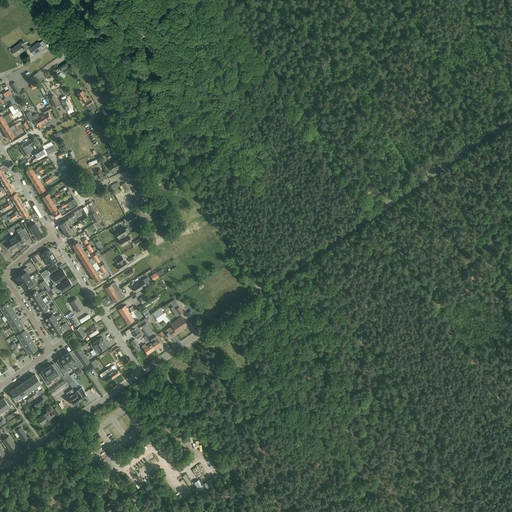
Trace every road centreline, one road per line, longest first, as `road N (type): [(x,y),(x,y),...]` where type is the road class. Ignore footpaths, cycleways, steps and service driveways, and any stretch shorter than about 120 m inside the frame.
road 1 (unclassified): [(201,332),(511,119)]
road 2 (track): [(260,291),(206,216),(89,291)]
road 3 (track): [(420,182),(286,0)]
road 4 (track): [(157,362),(204,430),(286,511)]
road 5 (residential): [(0,471),(140,374)]
road 6 (residential): [(140,374),(54,236)]
road 7 (track): [(401,0),(488,134)]
road 8 (residential): [(51,349),(3,275),(54,236)]
road 9 (track): [(100,109),(65,46),(89,0)]
